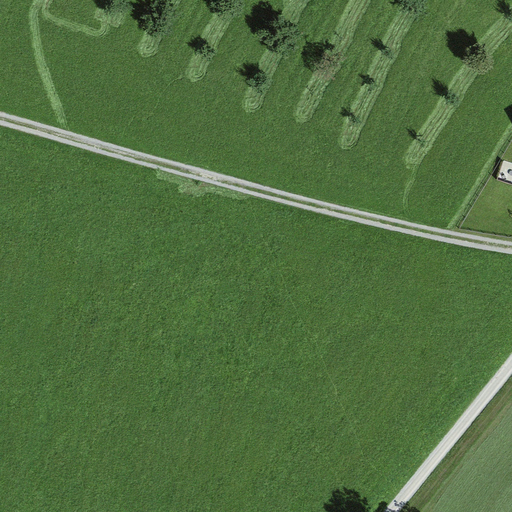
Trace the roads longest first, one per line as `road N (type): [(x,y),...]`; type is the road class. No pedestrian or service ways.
road 1 (track): [(0,118),(405,228),(511,248)]
road 2 (track): [(511,368),(394,511)]
